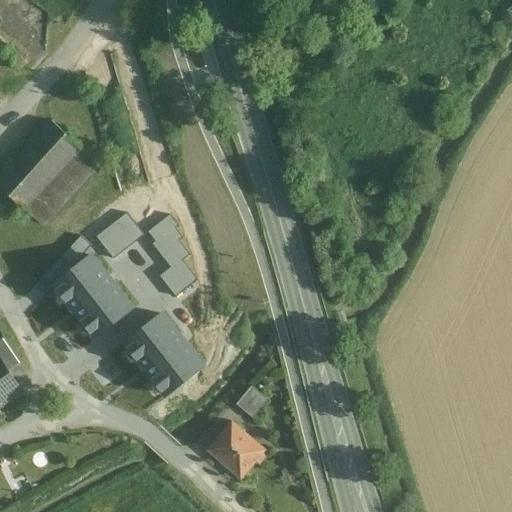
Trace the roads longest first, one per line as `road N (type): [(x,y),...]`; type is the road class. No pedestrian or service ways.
road 1 (secondary): [(360,511),(213,0)]
road 2 (residential): [(234,511),(149,432),(100,417)]
road 3 (residential): [(0,127),(52,78),(106,0)]
